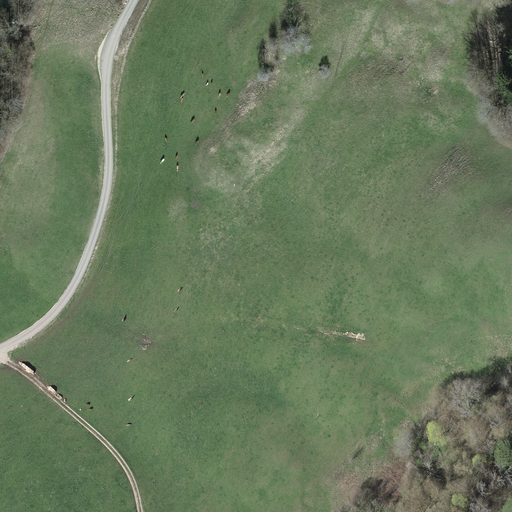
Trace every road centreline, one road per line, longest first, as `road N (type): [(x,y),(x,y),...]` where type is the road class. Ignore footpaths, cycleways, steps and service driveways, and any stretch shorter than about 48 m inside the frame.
road 1 (unclassified): [(0,348),(48,320),(80,274),(109,183),(110,53),(135,0)]
road 2 (track): [(0,353),(112,445),(143,511)]
